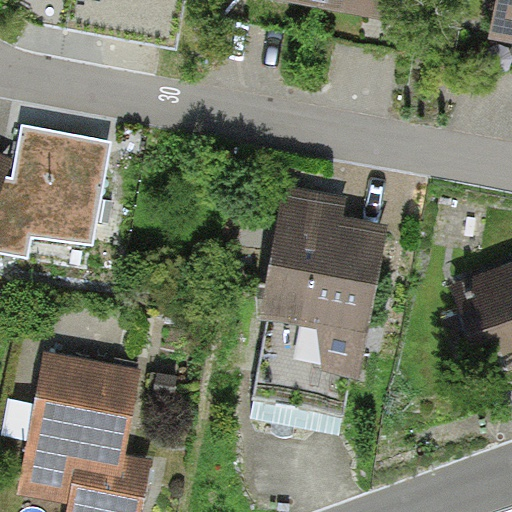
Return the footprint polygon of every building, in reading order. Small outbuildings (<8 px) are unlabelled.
[(302,17),(305,0),(228,0),(228,2),(302,17)] [(385,0),(305,0),(302,17),(379,32),(385,0)] [(511,48),(511,0),(488,0),(480,43),(511,48)] [(0,184),(9,162),(0,157),(0,184)] [(93,171),(36,162),(25,226),(83,236),(93,171)] [(265,276),(371,300),(390,213),(283,192),(265,276)] [(511,374),(511,265),(453,285),(485,383),(511,374)] [(356,366),(371,300),(265,276),(234,410),(310,427),(325,359),(356,366)] [(139,378),(45,359),(18,497),(69,507),(67,511),(147,511),(158,461),(123,455),(139,378)]
